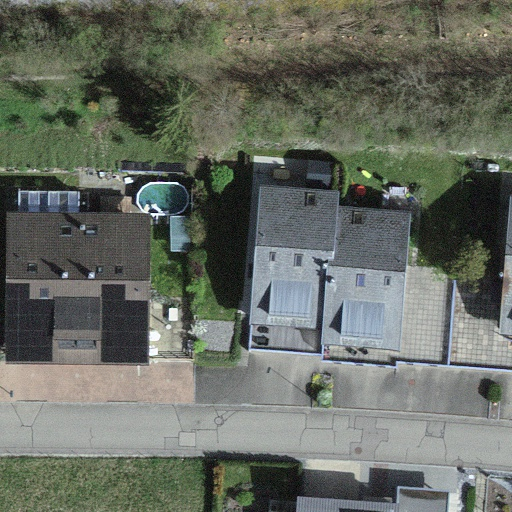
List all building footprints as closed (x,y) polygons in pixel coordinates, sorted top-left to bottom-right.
[(19,192),(14,339),(77,339),(77,328),(78,224),(79,193),(19,192)] [(335,201),(260,195),(249,345),(302,349),(303,329),(325,331),(335,201)] [(511,205),(510,205),(505,273),(501,315),(499,345),(497,365),(511,366),(511,205)] [(409,222),(334,216),(325,331),(346,333),(344,353),(398,357),(406,265),(409,222)] [(77,339),(140,340),(141,225),(78,224),(77,328),(77,339)] [(406,265),(398,357),(461,362),(462,342),(499,345),(501,315),(505,273),(406,265)] [(426,511),(426,505),(300,499),(298,511),(426,511)]
